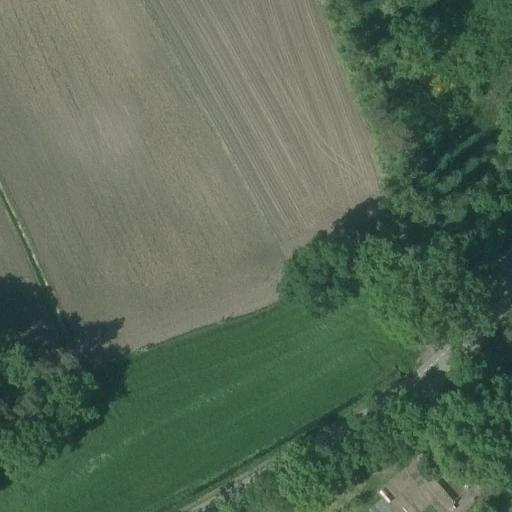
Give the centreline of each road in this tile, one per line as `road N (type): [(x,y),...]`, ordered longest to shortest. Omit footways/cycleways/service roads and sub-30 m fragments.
road 1 (tertiary): [(203,511),(399,397),(445,353),(511,265)]
road 2 (track): [(435,363),(387,235)]
road 3 (track): [(422,375),(459,422),(511,455)]
